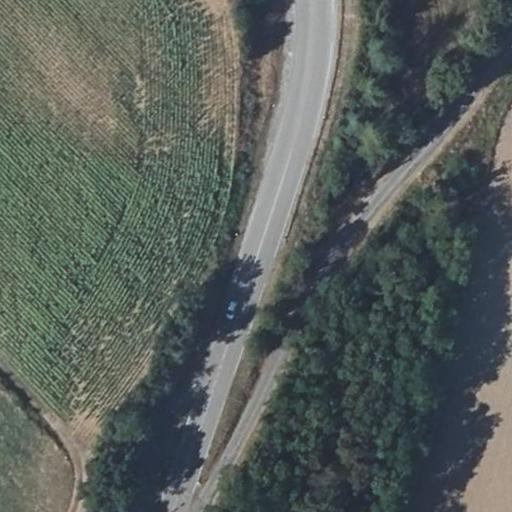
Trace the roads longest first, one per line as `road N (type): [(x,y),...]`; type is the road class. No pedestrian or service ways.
road 1 (residential): [(199,511),(309,297),(511,39)]
road 2 (primary): [(318,0),(295,153),(216,373)]
road 3 (residential): [(129,511),(167,417),(216,373)]
road 4 (primary): [(216,373),(173,511)]
